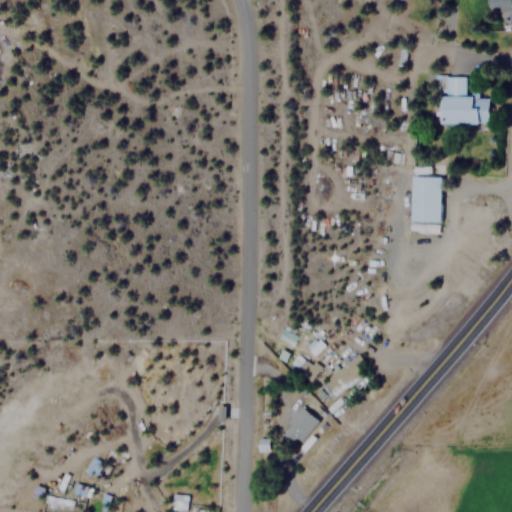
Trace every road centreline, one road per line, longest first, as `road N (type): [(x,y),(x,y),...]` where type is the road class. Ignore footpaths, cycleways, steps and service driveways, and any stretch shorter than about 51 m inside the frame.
road 1 (residential): [(246,511),(241,0)]
road 2 (secondary): [(311,511),(511,273)]
